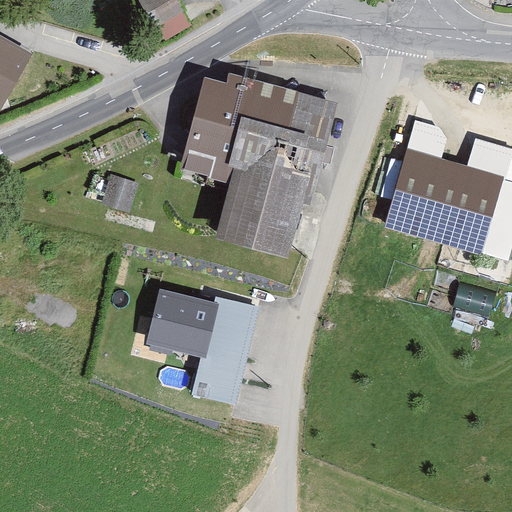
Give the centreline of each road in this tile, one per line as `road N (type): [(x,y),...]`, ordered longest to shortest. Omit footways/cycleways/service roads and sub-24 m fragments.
road 1 (unclassified): [(286,511),(296,349),(399,27)]
road 2 (tertiary): [(0,151),(126,95),(284,3)]
